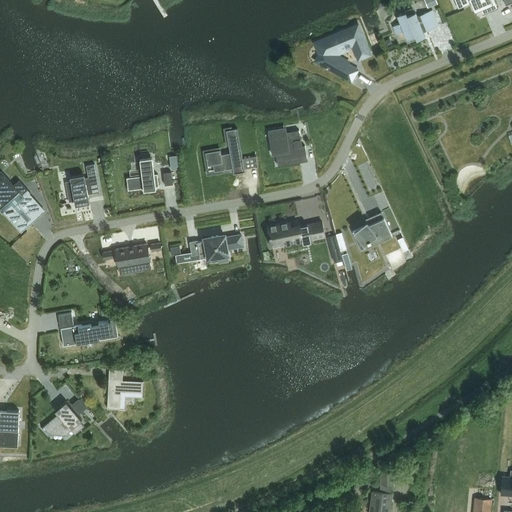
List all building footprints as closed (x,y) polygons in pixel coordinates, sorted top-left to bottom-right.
[(459,0),(462,7),(471,3),(473,8),(479,6),(483,14),(498,8),(494,0),(459,0)] [(399,24),(393,26),(395,30),(397,34),(404,31),(407,39),(416,35),(417,39),(425,36),(423,31),(426,29),(427,31),(439,26),(433,10),(420,15),(421,15),(417,17),(415,12),(413,13),(407,15),(406,13),(406,11),(398,15),(399,18),(401,23),(399,24)] [(341,32),(318,41),(318,42),(322,50),(328,54),(327,55),(322,64),(323,64),(333,70),(342,75),(348,64),(339,59),(340,57),(336,55),(339,49),(348,46),(349,45),(354,46),(359,59),(369,55),(370,54),(359,27),(342,34),(341,32)] [(360,69),(350,63),(349,65),(348,64),(342,75),(353,81),(360,69)] [(221,149),(206,152),(208,165),(213,164),(214,171),(233,168),(234,173),(245,171),(238,127),(226,129),(230,151),(222,153),(221,149)] [(285,134),(270,137),(273,154),(276,154),(278,163),(287,162),(287,160),(290,160),(290,161),(307,158),(305,145),(302,145),(299,129),(287,131),(285,132),(285,134)] [(142,175),(127,177),(129,189),(144,188),(144,190),(156,189),(156,186),(159,186),(158,173),(155,174),(154,172),(152,157),(140,158),(140,160),(142,175)] [(69,202),(63,203),(75,201),(89,199),(90,198),(89,198),(88,190),(99,188),(101,196),(95,163),(94,163),(94,164),(87,165),(87,167),(88,172),(96,170),(97,176),(89,177),(85,178),(66,181),(66,182),(69,202)] [(172,171),(164,172),(166,185),(174,183),(172,171)] [(7,177),(0,182),(0,209),(3,213),(4,212),(22,232),(31,223),(24,216),(39,202),(30,193),(31,192),(19,179),(14,185),(7,177)] [(371,223),(353,231),(361,250),(392,235),(381,212),(368,218),(371,223)] [(289,221),(268,226),(271,241),(272,246),(284,243),(304,239),(301,225),(300,224),(290,226),(289,221)] [(322,221),(307,224),(307,225),(307,226),(310,239),(311,239),(323,236),(325,236),(322,221)] [(307,224),(301,225),(304,239),(304,243),(311,241),(310,239),(307,224)] [(198,241),(190,242),(192,256),(207,253),(208,258),(219,256),(220,262),(228,261),(227,255),(228,254),(227,249),(243,246),(241,235),(225,238),(225,235),(205,238),(205,241),(198,242),(198,241)] [(337,239),(329,241),(332,253),(340,251),(337,239)] [(148,243),(117,249),(120,264),(120,266),(152,261),(148,243)] [(174,253),(183,252),(182,245),(173,246),(174,253)] [(117,301),(139,286),(131,275),(118,283),(112,275),(103,281),(117,301)] [(72,312),(58,314),(61,326),(74,324),(72,312)] [(75,328),(61,331),(64,345),(73,344),(72,341),(76,341),(76,343),(102,339),(101,334),(114,332),(112,319),(99,321),(99,324),(92,325),(92,323),(74,326),(75,328)] [(110,369),(108,408),(125,409),(125,408),(121,408),(121,400),(122,391),(127,392),(139,392),(139,396),(142,396),(142,397),(143,397),(143,388),(144,380),(143,380),(143,381),(123,380),(123,370),(124,370),(124,369),(114,369),(110,369)] [(64,409),(42,428),(46,425),(51,432),(58,432),(65,433),(72,427),(76,432),(77,432),(80,430),(85,426),(81,420),(82,419),(71,406),(67,401),(61,406),(64,409)] [(0,427),(2,428),(1,443),(2,443),(17,444),(17,447),(18,447),(18,444),(20,410),(17,410),(8,410),(7,410),(7,412),(0,412),(0,427)] [(394,486),(396,470),(383,468),(379,492),(372,491),(369,511),(390,511),(393,493),(391,493),(392,485),(394,486)] [(511,494),(511,478),(502,477),(501,493),(511,494)] [(489,511),(490,499),(474,498),(473,511),(489,511)]
